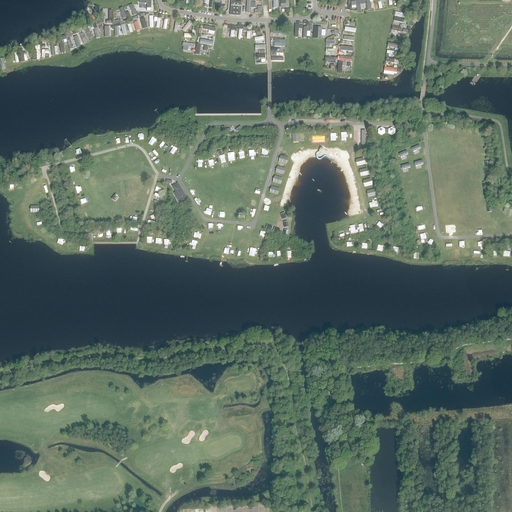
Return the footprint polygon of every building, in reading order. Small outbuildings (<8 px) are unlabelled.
[(147,4),(147,11),(151,11),(151,0),(150,0),(139,0),(140,4),(147,4)] [(278,0),(279,9),(290,8),(289,0),(278,0)] [(361,11),(360,5),(362,4),(362,5),(365,4),(364,0),(361,0),(362,0),(360,1),(360,0),(355,1),(351,2),(352,9),(356,8),(356,12),(361,11)] [(241,16),(242,2),(231,2),(230,15),(241,16)] [(394,16),(408,19),(410,9),(405,9),(404,14),(395,12),(394,16)] [(208,33),(215,35),(216,29),(205,26),(204,31),(208,32),(208,33)] [(391,128),(388,129),(385,129),(382,127),(380,128),(378,129),(378,133),(381,135),(385,133),(388,134),(391,136),(395,134),(395,130),(393,128),(391,128)] [(370,136),(365,136),(365,131),(361,131),(361,152),(365,152),(365,151),(370,151),(370,136)] [(420,152),(419,150),(421,149),(420,145),(412,148),(415,155),(420,152)] [(187,198),(178,183),(172,187),(175,192),(173,194),(179,203),(187,198)]
